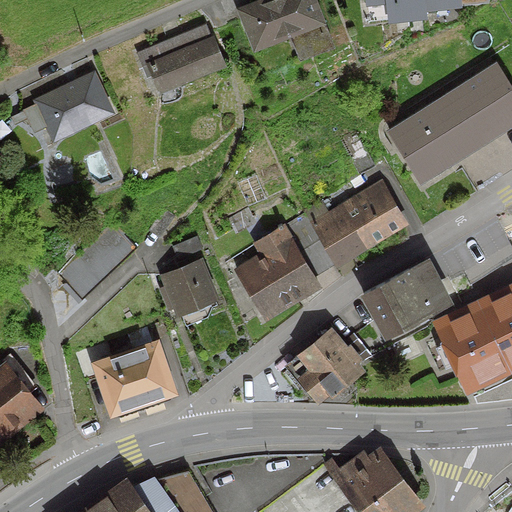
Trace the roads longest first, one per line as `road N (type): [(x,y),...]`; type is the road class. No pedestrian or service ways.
road 1 (residential): [(511,198),(354,281),(216,390),(200,433)]
road 2 (secondary): [(200,433),(264,425),(470,428)]
road 3 (residential): [(0,91),(192,0)]
road 4 (secondary): [(21,511),(130,452),(200,433)]
road 5 (unknown): [(49,352),(163,254)]
